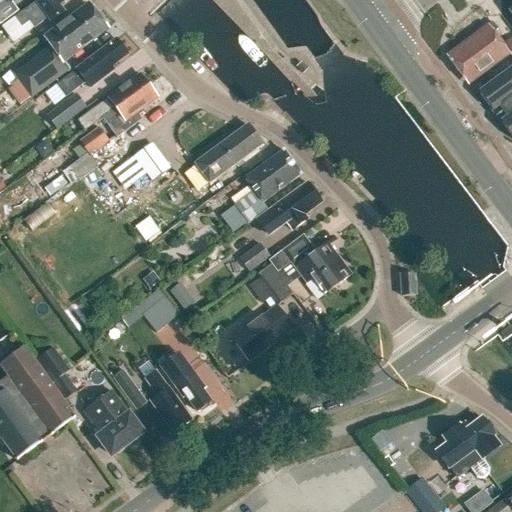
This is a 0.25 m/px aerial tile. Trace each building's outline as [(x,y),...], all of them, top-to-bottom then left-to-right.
[(38,0),(15,18),(22,27),(30,21),(34,27),(47,18),(51,23),(65,12),(60,6),(67,0),(38,0)] [(82,27),(98,15),(89,4),(43,38),(50,47),(35,59),(40,66),(56,54),(54,51),(60,46),(58,42),(73,30),(71,28),(79,22),(82,27)] [(12,87),(8,90),(20,107),(69,71),(63,63),(109,30),(98,15),(82,27),(79,22),(71,28),(73,30),(58,42),(60,46),(54,51),(56,54),(40,66),(35,59),(13,74),(18,81),(11,86),(12,87)] [(494,33),(499,30),(493,22),(447,56),(460,74),(466,69),(475,80),(510,54),(494,33)] [(116,40),(57,85),(66,97),(85,83),(90,89),(114,70),(112,67),(128,55),(116,40)] [(309,69),(301,62),(296,67),(303,75),(309,69)] [(511,137),(511,68),(479,92),(511,137)] [(130,98),(148,85),(140,74),(78,121),(84,129),(114,107),(118,112),(132,101),(130,98)] [(142,119),(138,113),(158,98),(148,85),(130,98),(132,101),(118,112),(114,107),(84,129),(85,131),(102,118),(117,138),(142,119)] [(76,95),(49,115),(60,129),(86,108),(76,95)] [(210,185),(263,146),(247,125),(194,164),(210,185)] [(98,128),(79,142),(89,156),(108,142),(98,128)] [(29,141),(30,136),(20,134),(18,148),(28,150),(29,141)] [(170,169),(151,143),(112,172),(125,190),(146,175),(151,183),(170,169)] [(30,166),(40,159),(33,150),(23,158),(30,166)] [(220,217),(233,234),(267,209),(263,203),(301,175),(284,151),(244,180),(254,193),(220,217)] [(97,168),(88,155),(62,174),(71,187),(97,168)] [(257,220),(269,236),(287,223),(293,231),(308,220),(305,216),(322,203),(307,183),(257,220)] [(35,210),(46,202),(41,195),(30,203),(35,210)] [(149,217),(135,225),(144,240),(157,232),(149,217)] [(325,296),(353,275),(331,246),(338,240),(335,237),(316,251),(304,235),(269,261),(278,273),(291,263),(307,285),(313,280),(325,296)] [(259,244),(238,259),(249,273),(269,258),(259,244)] [(258,273),(280,303),(292,294),(270,265),(258,273)] [(403,297),(415,296),(414,275),(401,275),(403,297)] [(178,317),(158,291),(136,309),(156,334),(178,317)] [(177,303),(184,312),(194,304),(187,295),(177,303)] [(288,338),(287,334),(295,329),(277,305),(232,339),(250,363),(279,341),(282,342),(285,341),(287,340),(288,338)] [(64,402),(34,361),(24,347),(0,365),(9,377),(0,383),(0,385),(42,443),(75,418),(64,402)] [(69,371),(53,349),(36,361),(66,401),(77,392),(65,375),(69,371)] [(210,407),(210,403),(211,402),(204,391),(206,389),(179,352),(160,367),(183,399),(186,397),(197,413),(198,412),(203,412),(210,407)] [(146,404),(122,371),(112,379),(136,412),(146,404)] [(192,421),(156,372),(145,380),(157,397),(151,402),(174,434),(192,421)] [(42,443),(0,385),(0,437),(17,461),(42,443)] [(99,434),(97,436),(112,456),(115,453),(117,455),(125,449),(123,447),(142,433),(112,392),(84,413),(99,434)] [(490,469),(483,459),(499,447),(492,437),(494,436),(493,434),(493,427),(489,421),(482,420),(481,419),(464,432),(459,426),(443,438),(447,444),(436,453),(448,469),(450,468),(457,478),(471,468),(478,477),(485,478),(490,475),(490,469)] [(422,479),(405,492),(420,511),(440,511),(445,508),(422,479)] [(483,489),(463,503),(468,511),(479,511),(493,503),(483,489)] [(511,511),(511,493),(486,511),(511,511)]
